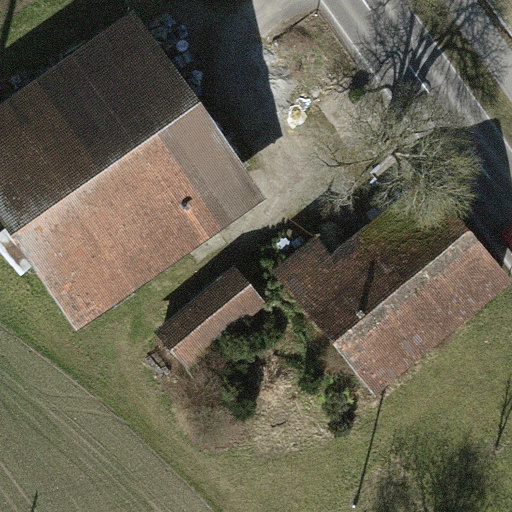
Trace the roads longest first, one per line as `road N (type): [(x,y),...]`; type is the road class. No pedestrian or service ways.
road 1 (secondary): [(511,210),(362,0)]
road 2 (track): [(129,358),(193,471),(227,511)]
